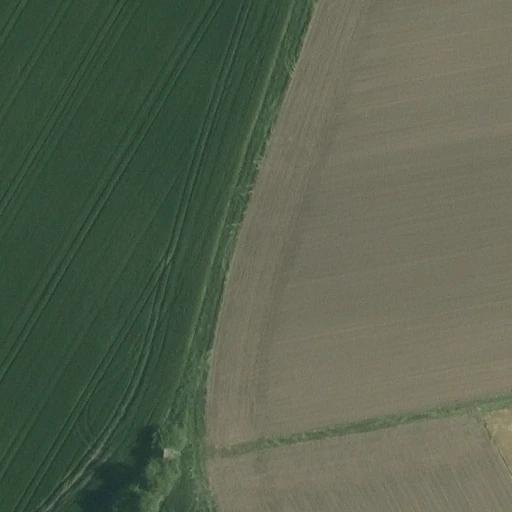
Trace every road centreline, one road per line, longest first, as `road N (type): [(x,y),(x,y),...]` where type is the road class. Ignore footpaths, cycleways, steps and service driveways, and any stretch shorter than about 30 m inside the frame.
road 1 (track): [(311,0),(256,157),(195,378),(197,457),(213,511)]
road 2 (track): [(197,457),(511,396)]
